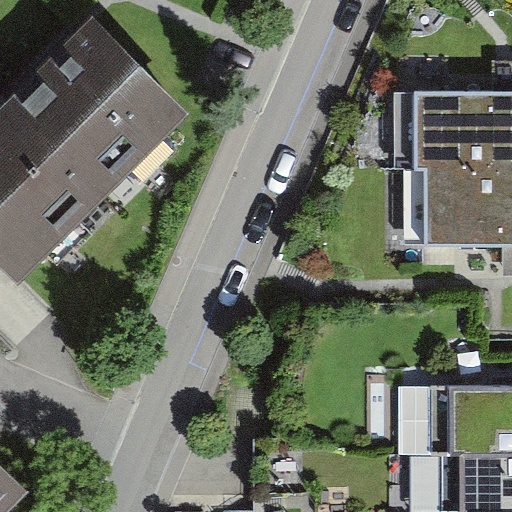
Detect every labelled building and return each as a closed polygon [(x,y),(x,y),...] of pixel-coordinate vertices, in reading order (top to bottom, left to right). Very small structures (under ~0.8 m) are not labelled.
[(123,23),(0,134),(0,243),(36,283),(213,122),(123,23)] [(511,94),(423,96),(424,173),(436,173),(437,251),(511,249),(511,94)] [(511,511),(511,390),(461,390),(460,455),(479,455),(478,511),(511,511)] [(0,449),(0,511),(23,511),(43,494),(0,449)] [(444,511),(445,460),(418,460),(418,511),(444,511)]
